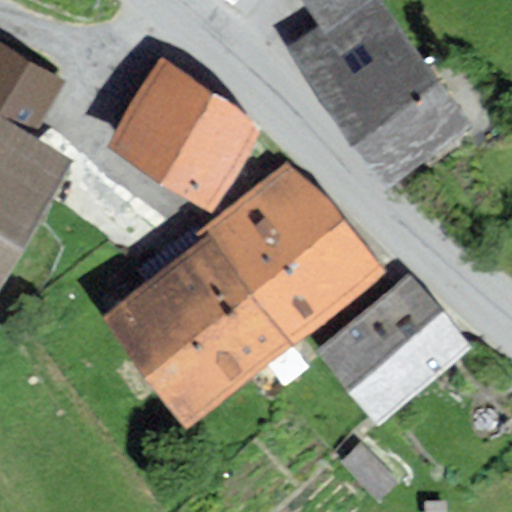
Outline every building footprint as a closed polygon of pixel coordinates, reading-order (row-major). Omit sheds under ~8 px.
[(307,54),(390,173),(461,124),(374,0),(312,0),(336,34),(307,54)] [(0,48),(0,269),(66,163),(25,138),(59,83),(1,47),(0,48)] [(122,144),(210,199),(253,131),(165,76),(122,144)] [(115,315),(190,411),(366,274),(291,179),(115,315)] [(328,350),(380,414),(464,347),(412,283),(328,350)]
